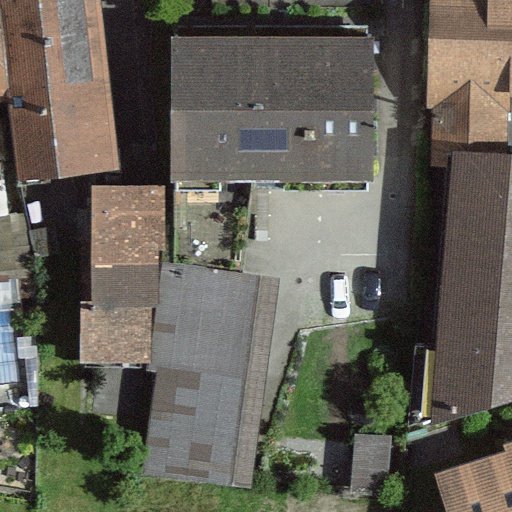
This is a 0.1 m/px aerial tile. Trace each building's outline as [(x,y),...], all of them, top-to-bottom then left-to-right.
[(97,157),(80,0),(0,0),(0,21),(8,91),(17,165),(97,157)] [(511,0),(432,0),(431,86),(435,86),(511,88),(511,0)] [(0,91),(8,91),(0,21),(0,91)] [(215,472),(242,271),(227,269),(241,171),(370,171),(370,39),(174,39),(174,177),(149,358),(168,361),(153,464),(215,472)] [(511,88),(435,86),(433,153),(460,156),(443,345),(415,343),(408,423),(511,389),(511,88)] [(147,354),(149,298),(152,298),(153,245),(159,245),(161,189),(96,187),(97,242),(91,242),(90,354),(147,354)] [(362,438),(358,485),(383,488),(386,440),(362,438)] [(511,511),(511,455),(444,477),(454,511),(511,511)]
